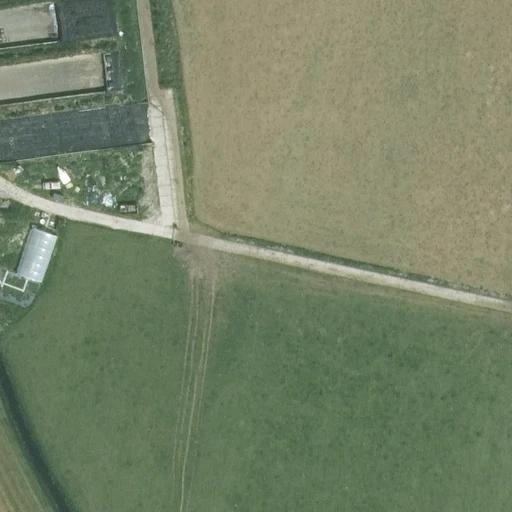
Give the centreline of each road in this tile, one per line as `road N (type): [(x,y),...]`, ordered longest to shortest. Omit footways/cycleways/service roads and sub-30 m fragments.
road 1 (track): [(0,181),(71,212),(511,305)]
road 2 (track): [(169,234),(141,0)]
